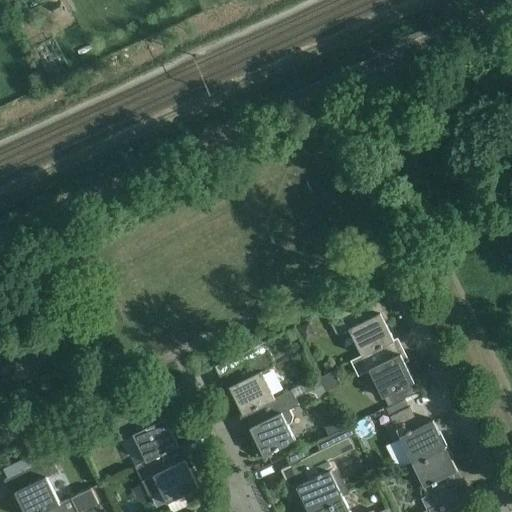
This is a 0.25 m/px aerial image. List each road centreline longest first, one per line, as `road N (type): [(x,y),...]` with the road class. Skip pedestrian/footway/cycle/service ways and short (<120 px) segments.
road 1 (unclassified): [(0,234),(511,3)]
road 2 (residential): [(511,508),(391,280)]
road 3 (residential): [(254,511),(189,374)]
